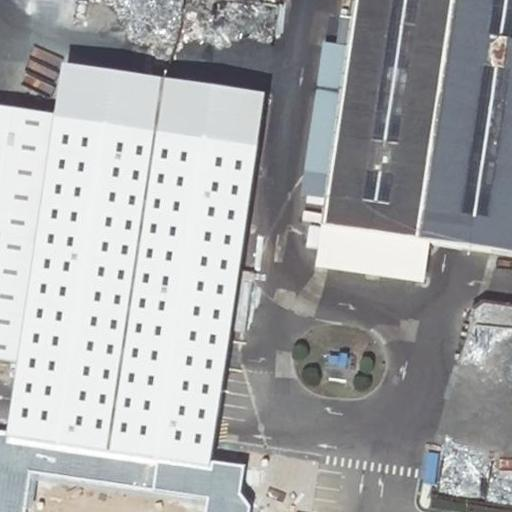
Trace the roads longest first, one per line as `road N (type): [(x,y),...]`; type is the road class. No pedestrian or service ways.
road 1 (unknown): [(323,0),(287,242),(298,288),(329,307)]
road 2 (unknown): [(0,390),(278,424),(311,414)]
road 3 (unknown): [(329,307),(378,297),(420,312),(485,286),(511,286)]
road 4 (unknown): [(311,414),(292,385),(292,351),(309,321),(329,307)]
